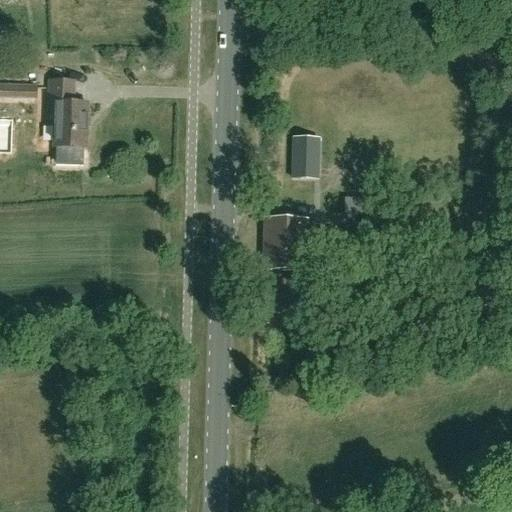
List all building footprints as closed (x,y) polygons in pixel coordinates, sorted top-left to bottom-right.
[(86,149),(88,105),(73,104),(74,83),(49,82),(48,112),(55,113),(54,148),(86,149)] [(0,96),(37,98),(37,87),(0,85),(0,96)] [(317,160),(318,140),(293,139),(291,180),(300,180),(301,159),(317,160)] [(383,217),(383,200),(344,199),(344,216),(362,216),(382,217),(383,217)] [(381,233),(382,217),(362,216),(362,233),(381,233)] [(305,272),(306,221),(265,220),(264,271),(305,272)] [(471,310),(490,309),(489,274),(469,276),(469,278),(471,310)] [(367,341),(368,319),(328,318),(328,340),(367,341)]
